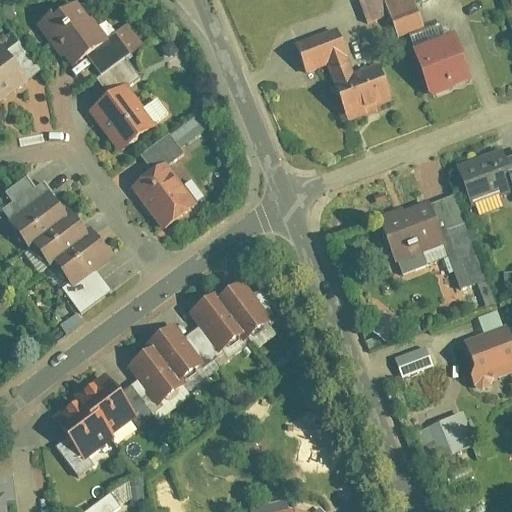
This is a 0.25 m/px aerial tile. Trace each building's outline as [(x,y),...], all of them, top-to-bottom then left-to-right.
[(358,0),(368,23),(390,14),(383,0),(358,0)] [(400,39),(424,29),(412,0),(383,0),(390,14),(400,39)] [(43,30),(72,68),(87,57),(109,40),(80,2),(43,30)] [(109,40),(87,57),(102,76),(125,59),(143,45),(128,26),(109,40)] [(327,68),(349,122),(393,104),(377,65),(355,74),(336,29),(295,46),(307,76),(327,68)] [(409,54),(427,98),(470,80),(452,37),(409,54)] [(5,54),(27,83),(41,72),(19,43),(5,54)] [(0,103),(27,83),(5,54),(0,47),(0,103)] [(138,77),(125,59),(102,76),(96,81),(109,99),(126,86),(138,77)] [(157,127),(126,86),(109,99),(89,114),(120,156),(157,127)] [(142,158),(153,174),(165,165),(183,151),(171,136),(142,158)] [(472,210),(511,193),(511,182),(505,165),(499,150),(455,168),(472,210)] [(132,190),(165,233),(198,208),(165,165),(153,174),(132,190)] [(0,199),(0,213),(8,223),(41,198),(27,179),(0,199)] [(32,247),(67,221),(46,194),(41,198),(8,223),(28,250),(32,247)] [(454,198),(430,207),(445,245),(463,290),(487,281),(454,198)] [(378,223),(395,265),(445,245),(430,207),(428,203),(378,223)] [(53,266),(88,239),(71,217),(67,221),(32,247),(49,269),(53,266)] [(94,273),(113,259),(94,235),(88,239),(53,266),(71,290),(94,273)] [(110,293),(94,273),(71,290),(64,296),(80,316),(110,293)] [(242,281),(217,300),(243,334),(248,341),(273,321),(242,281)] [(198,328),(218,353),(243,334),(217,300),(212,295),(187,315),(198,328)] [(483,336),(506,327),(500,311),(477,320),(483,336)] [(381,313),(368,334),(384,344),(397,324),(381,313)] [(150,350),(176,384),(203,363),(184,339),(174,326),(147,347),(150,350)] [(480,389),(511,376),(511,342),(506,327),(483,336),(462,344),(480,389)] [(198,328),(184,339),(203,363),(207,368),(221,358),(218,353),(198,328)] [(402,382),(433,369),(425,348),(394,360),(402,382)] [(140,380),(159,404),(179,388),(176,384),(150,350),(129,366),(140,380)] [(81,401),(108,436),(134,416),(119,397),(102,376),(77,396),(81,401)] [(140,380),(131,388),(152,414),(161,407),(159,404),(140,380)] [(131,388),(119,397),(134,416),(142,427),(154,417),(152,414),(131,388)] [(86,464),(113,442),(108,436),(81,401),(54,423),(67,439),(86,464)] [(463,414),(416,433),(430,466),(477,447),(463,414)] [(86,464),(67,439),(54,450),(77,479),(90,468),(86,464)] [(87,511),(117,511),(122,508),(111,494),(87,511)]
